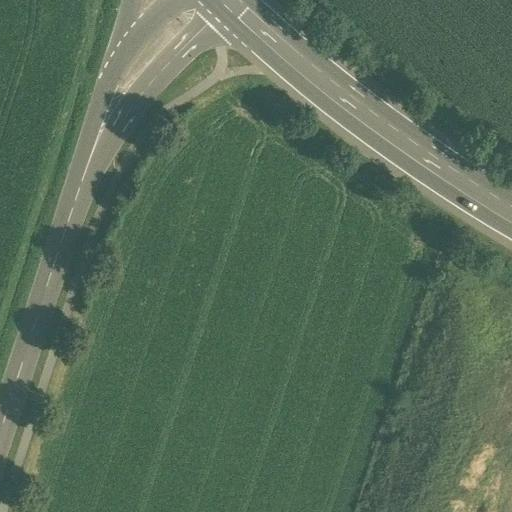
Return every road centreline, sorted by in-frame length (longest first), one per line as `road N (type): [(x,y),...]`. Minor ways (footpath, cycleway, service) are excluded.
road 1 (primary): [(225,0),(425,161),(511,211)]
road 2 (tertiary): [(92,149),(0,436)]
road 3 (tertiary): [(92,149),(207,23),(213,0)]
